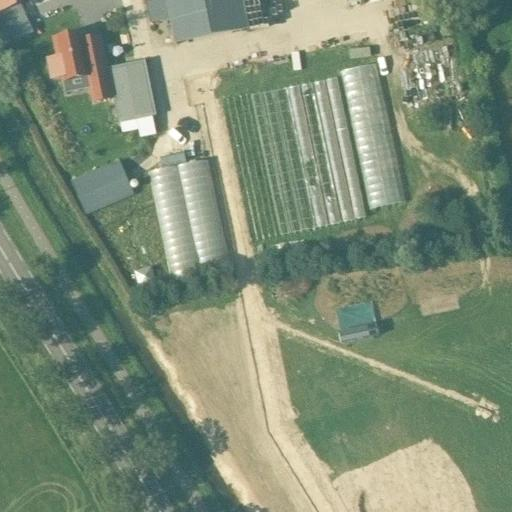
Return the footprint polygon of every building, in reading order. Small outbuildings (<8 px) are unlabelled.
[(0,0),(0,13),(21,5),(18,0),(0,0)] [(165,0),(175,47),(249,31),(242,0),(165,0)] [(62,77),(63,82),(89,77),(91,89),(94,102),(112,99),(102,51),(101,51),(103,58),(89,61),(85,43),(83,35),(55,41),(59,59),(49,61),(52,79),(62,77)] [(228,269),(211,161),(152,170),(168,278),(228,269)] [(86,218),(135,197),(119,162),(71,183),(86,218)] [(202,313),(238,306),(236,296),(200,303),(202,313)]
